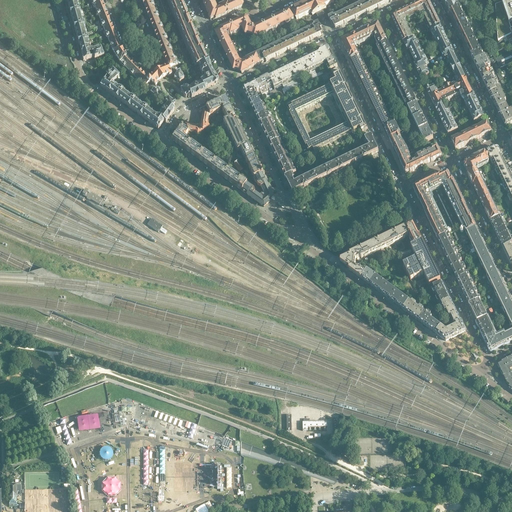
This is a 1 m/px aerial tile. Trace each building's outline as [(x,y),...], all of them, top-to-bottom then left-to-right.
[(0,0),(0,21),(3,24),(2,25),(5,27),(6,26),(18,35),(18,36),(21,39),(21,37),(50,59),(62,51),(47,0),(0,0)] [(103,6),(102,2),(101,0),(92,4),(93,6),(94,6),(95,9),(103,6)] [(181,3),(180,0),(168,0),(170,2),(169,2),(170,7),(172,6),(173,9),(183,6),(182,3),(181,3)] [(201,0),(208,14),(215,11),(214,6),(213,6),(213,5),(214,5),(214,3),(212,4),(212,2),(211,0),(201,0)] [(325,6),(338,0),(308,0),(309,0),(291,9),(296,20),(311,13),(312,16),(322,11),(326,9),(325,6)] [(385,4),(383,0),(372,0),(370,1),(374,10),(378,8),(381,7),(381,6),(385,4)] [(443,0),(448,9),(457,5),(454,0),(443,0)] [(511,0),(502,0),(503,3),(495,6),(498,41),(505,37),(511,33),(511,0)] [(241,7),(242,6),(240,1),(232,4),(232,6),(230,6),(232,12),(241,7)] [(374,10),(370,1),(359,7),(363,15),(367,13),(367,14),(370,12),(369,12),(374,10)] [(434,15),(428,1),(421,4),(425,12),(424,12),(425,15),(425,16),(426,19),(434,15)] [(81,14),(80,11),(79,7),(78,7),(77,4),(68,6),(72,21),(81,18),(80,15),(81,14)] [(154,10),(153,7),(154,6),(153,4),(144,8),(145,10),(146,13),(154,10)] [(232,12),(230,6),(229,4),(228,5),(227,4),(225,5),(225,6),(221,7),(219,8),(219,9),(218,10),(218,11),(221,17),(232,12)] [(425,12),(421,4),(410,10),(413,18),(424,12),(425,12)] [(460,11),(461,10),(459,4),(457,5),(448,9),(450,13),(451,13),(453,17),(461,13),(460,11)] [(105,11),(105,10),(103,6),(95,9),(97,12),(96,13),(96,15),(105,11)] [(187,17),(183,6),(173,9),(174,13),(173,13),(175,18),(176,17),(177,21),(187,17)] [(363,15),(359,7),(347,12),(351,21),(355,19),(356,19),(358,18),(358,17),(363,15)] [(467,21),(465,18),(472,15),(469,9),(461,13),(453,17),(458,28),(467,24),(465,22),(467,21)] [(157,16),(157,14),(156,14),(154,10),(146,13),(148,17),(149,19),(157,16)] [(413,18),(410,10),(398,15),(402,23),(403,23),(413,18)] [(108,17),(106,13),(105,11),(96,15),(97,17),(98,17),(100,20),(108,17)] [(221,17),(218,11),(216,12),(215,11),(208,14),(210,20),(212,19),(213,20),(221,17)] [(294,20),(290,12),(290,11),(278,17),(282,25),(284,24),(283,23),(285,22),(286,24),(290,21),(290,20),(291,19),(292,21),(294,20)] [(351,21),(347,12),(336,18),(340,26),(344,24),(347,23),(351,21)] [(340,26),(336,18),(334,13),(328,16),(331,23),(332,25),(333,24),(335,28),(335,29),(336,28),(340,26)] [(404,25),(403,23),(402,23),(398,15),(392,18),(398,32),(406,28),(405,25),(404,25)] [(440,26),(434,15),(426,19),(432,30),(440,26)] [(159,21),(158,18),(157,16),(149,19),(149,21),(151,24),(159,21)] [(110,22),(109,21),(108,17),(100,20),(101,24),(100,24),(101,26),(110,22)] [(190,25),(188,20),(187,17),(177,21),(179,24),(178,24),(180,29),(181,29),(182,32),(192,28),(191,25),(190,25)] [(282,25),(278,17),(268,22),(272,30),(274,29),(274,28),(279,26),(280,26),(282,25)] [(85,29),(84,25),(83,22),(82,22),(81,18),(72,21),(76,35),(85,33),(84,29),(85,29)] [(250,24),(248,19),(246,19),(237,23),(239,28),(241,27),(242,28),(250,24)] [(162,27),(161,25),(160,25),(159,21),(151,24),(152,28),(153,30),(162,27)] [(321,30),(320,28),(317,21),(311,24),(313,29),(317,37),(321,35),(322,35),(322,34),(320,31),(321,30)] [(112,28),(111,24),(110,24),(110,22),(101,26),(102,28),(103,28),(104,31),(112,28)] [(272,30),(268,22),(258,27),(262,35),(264,34),(264,33),(266,32),(269,30),(270,31),(272,30)] [(240,30),(239,28),(237,23),(226,28),(228,34),(229,35),(231,34),(231,35),(234,34),(236,34),(236,33),(239,32),(239,31),(240,30)] [(262,35),(258,27),(255,28),(251,27),(250,24),(242,28),(243,30),(244,30),(245,32),(244,32),(245,35),(248,34),(253,36),(255,39),(258,37),(258,36),(259,35),(260,36),(262,35)] [(472,32),(471,29),(469,26),(468,27),(467,24),(458,28),(464,39),(472,35),(471,33),(472,32)] [(383,35),(378,25),(375,26),(377,29),(376,29),(376,31),(374,32),(375,33),(374,33),(375,35),(377,39),(383,35)] [(374,32),(376,31),(376,29),(377,29),(375,26),(367,30),(371,37),(375,35),(374,33),(375,33),(374,32)] [(440,26),(432,30),(431,30),(432,34),(431,34),(434,39),(435,39),(438,44),(446,40),(440,26)] [(163,32),(162,29),(163,29),(162,27),(153,30),(154,32),(155,35),(163,32)] [(114,33),(113,32),(114,32),(112,28),(104,31),(106,34),(104,35),(105,37),(114,33)] [(196,39),(192,28),(182,32),(183,35),(182,36),(184,40),(185,39),(187,43),(196,39)] [(226,35),(228,34),(226,28),(217,31),(218,33),(216,34),(219,40),(227,36),(226,35)] [(412,40),(409,34),(406,28),(398,32),(404,43),(412,40)] [(317,37),(313,29),(302,34),(306,42),(310,40),(310,41),(313,39),(317,37)] [(371,37),(367,30),(360,33),(364,41),(370,38),(371,37)] [(166,38),(165,35),(165,36),(163,32),(155,35),(157,39),(157,41),(166,38)] [(89,43),(88,40),(87,36),(86,36),(85,33),(76,35),(80,50),(89,47),(88,43),(89,43)] [(116,39),(115,35),(114,33),(105,37),(106,39),(107,39),(109,42),(116,39)] [(364,41),(360,33),(353,37),(356,44),(358,44),(364,41)] [(306,42),(302,34),(291,39),(295,48),(299,46),(302,45),(302,44),(306,42)] [(387,43),(383,35),(377,39),(376,40),(379,46),(387,43)] [(477,43),(476,41),(474,37),(473,38),(472,35),(464,39),(469,50),(478,46),(476,44),(477,43)] [(236,54),(233,49),(232,47),(230,42),(229,40),(229,41),(227,36),(219,40),(231,65),(238,61),(239,61),(236,56),(237,56),(236,55),(236,54)] [(356,44),(353,37),(347,39),(349,44),(350,43),(352,46),(356,44)] [(167,43),(166,40),(167,40),(166,38),(157,41),(158,43),(160,47),(167,43)] [(118,44),(118,43),(116,39),(109,42),(110,46),(109,46),(110,48),(118,44)] [(200,47),(198,42),(196,39),(187,43),(188,47),(190,52),(191,51),(192,55),(201,50),(200,47)] [(295,48),(291,39),(280,45),(284,53),(288,51),(288,52),(291,50),(290,50),(295,48)] [(354,49),(352,46),(350,43),(349,44),(347,39),(342,42),(347,53),(354,49)] [(420,50),(419,47),(417,42),(414,43),(413,39),(412,40),(404,43),(407,51),(409,50),(411,55),(420,50)] [(454,55),(446,40),(438,44),(441,51),(440,52),(442,57),(443,56),(444,58),(445,58),(446,59),(447,59),(454,55)] [(170,49),(170,46),(169,47),(167,43),(160,47),(161,50),(162,52),(170,49)] [(390,49),(387,43),(379,46),(377,47),(380,53),(390,49)] [(120,49),(119,44),(118,44),(110,48),(111,52),(112,52),(121,49),(120,49)] [(284,53),(280,45),(268,50),(273,58),(276,57),(277,57),(279,56),(279,55),(284,53)] [(483,55),(481,52),(480,48),(479,49),(478,46),(469,50),(471,55),(471,56),(474,62),(483,58),(482,55),(483,55)] [(90,59),(88,52),(90,51),(89,47),(80,50),(83,61),(90,59)] [(104,56),(100,47),(92,51),(90,51),(88,52),(90,59),(94,58),(94,60),(104,56)] [(126,57),(125,55),(121,49),(112,52),(119,63),(126,57)] [(172,54),(170,51),(171,51),(170,49),(162,52),(163,54),(162,54),(164,58),(172,54)] [(337,67),(329,49),(308,58),(314,69),(327,63),(330,70),(337,67)] [(354,49),(347,53),(351,60),(359,56),(356,49),(356,50),(354,49)] [(392,54),(390,49),(380,53),(383,58),(392,54)] [(206,60),(201,50),(202,50),(201,50),(192,55),(194,58),(193,58),(195,62),(196,62),(197,65),(199,64),(206,60)] [(273,58),(268,50),(263,53),(262,52),(256,55),(257,56),(261,63),(265,61),(265,62),(268,61),(273,58)] [(427,64),(425,59),(420,50),(411,55),(416,65),(414,66),(418,72),(422,70),(422,71),(426,69),(427,68),(426,67),(427,66),(426,64),(427,64)] [(511,63),(511,62),(511,51),(495,59),(500,68),(511,63)] [(175,60),(174,57),(173,58),(172,54),(164,58),(165,61),(166,61),(166,63),(174,60),(175,60)] [(395,60),(392,54),(383,58),(386,65),(395,60)] [(465,79),(460,69),(454,55),(447,59),(450,66),(450,68),(451,69),(453,73),(453,75),(454,75),(458,83),(465,79)] [(261,63),(257,56),(254,57),(255,58),(254,59),(253,57),(248,60),(249,61),(247,62),(246,60),(244,62),(245,63),(248,70),(257,65),(258,66),(259,65),(260,64),(261,64),(260,64),(261,63)] [(351,60),(351,61),(353,64),(353,65),(355,68),(355,69),(357,72),(358,73),(359,77),(360,78),(361,80),(361,81),(362,82),(362,83),(364,86),(364,87),(366,90),(366,91),(368,94),(368,95),(370,99),(370,100),(372,103),(372,104),(374,107),(375,109),(376,112),(377,113),(378,116),(379,117),(380,121),(381,122),(382,125),(383,126),(384,129),(385,130),(386,129),(393,126),(383,104),(383,103),(371,78),(370,77),(360,56),(359,56),(351,60)] [(476,67),(487,61),(485,56),(483,58),(474,62),(476,67)] [(122,67),(129,60),(126,57),(119,63),(119,64),(122,67)] [(316,75),(314,69),(308,58),(295,65),(301,77),(309,73),(310,76),(308,77),(310,81),(317,77),(316,75)] [(127,70),(133,65),(130,62),(129,60),(122,67),(124,69),(125,68),(127,70)] [(177,65),(176,63),(175,63),(174,60),(166,63),(168,67),(167,67),(168,67),(169,69),(172,68),(171,68),(177,65)] [(213,74),(210,67),(207,61),(206,60),(199,64),(200,68),(199,69),(203,75),(204,75),(205,78),(213,74)] [(398,65),(395,60),(386,65),(388,70),(398,65)] [(248,70),(245,63),(243,64),(239,63),(238,61),(231,65),(234,71),(236,70),(241,72),(242,74),(249,70),(248,70)] [(478,71),(489,66),(487,61),(476,67),(478,71)] [(131,75),(137,69),(136,67),(133,65),(127,70),(130,73),(129,74),(131,75)] [(293,81),(301,77),(295,65),(282,71),(291,90),(298,86),(297,83),(295,84),(293,81)] [(400,71),(398,65),(388,70),(391,76),(392,75),(400,71)] [(490,73),(488,69),(490,68),(489,66),(478,71),(482,79),(493,73),(492,71),(490,73)] [(171,75),(169,69),(168,67),(167,67),(166,67),(162,69),(165,77),(169,75),(169,76),(171,75)] [(136,79),(141,73),(139,70),(137,69),(131,75),(132,77),(133,76),(136,79)] [(165,77),(162,69),(160,70),(157,72),(154,73),(154,74),(152,75),(158,81),(159,81),(162,79),(165,77)] [(370,135),(364,122),(360,113),(350,93),(346,84),(338,69),(331,72),(336,82),(326,87),(325,87),(321,90),(316,92),(311,94),(306,97),(301,99),(297,101),(296,102),(286,106),(288,110),(291,116),(293,121),(296,126),(297,129),(300,134),(300,135),(302,139),(303,140),(305,145),(308,151),(309,154),(319,150),(320,149),(324,147),(329,145),(334,142),(339,140),(344,138),(349,135),(360,130),(364,138),(370,136),(370,135)] [(429,75),(429,74),(426,69),(422,71),(422,70),(418,72),(421,80),(424,79),(424,78),(429,75)] [(113,81),(119,76),(113,70),(106,77),(107,78),(104,81),(110,85),(112,84),(113,81)] [(184,79),(182,76),(179,71),(176,73),(173,79),(176,81),(177,81),(177,82),(178,82),(178,83),(179,83),(180,83),(181,82),(181,81),(184,79)] [(291,90),(282,71),(269,77),(273,86),(274,89),(276,88),(277,89),(282,86),(284,89),(282,90),(284,93),(291,90)] [(403,77),(400,71),(392,75),(394,81),(403,77)] [(140,83),(145,77),(144,76),(141,73),(136,79),(138,81),(137,82),(139,84),(140,83)] [(493,81),(491,77),(494,75),(493,73),(482,79),(486,87),(497,81),(496,79),(493,81)] [(218,83),(213,74),(205,78),(206,79),(200,82),(201,83),(204,90),(218,83)] [(158,81),(152,75),(149,78),(150,78),(148,80),(151,82),(155,86),(157,85),(156,84),(158,81)] [(149,84),(151,82),(148,80),(146,77),(145,77),(140,83),(143,86),(142,86),(144,88),(148,83),(149,84)] [(273,86),(269,77),(262,81),(266,89),(273,86)] [(406,82),(403,77),(394,81),(397,86),(406,82)] [(473,94),(465,79),(458,83),(454,85),(454,84),(451,85),(450,84),(444,88),(444,89),(441,90),(442,91),(438,93),(437,93),(437,94),(430,98),(434,107),(440,104),(442,103),(462,93),(465,98),(473,94)] [(110,94),(115,86),(112,84),(110,85),(104,81),(100,87),(110,94)] [(266,89),(262,81),(256,83),(260,91),(260,92),(266,89)] [(497,88),(495,85),(498,83),(497,81),(486,87),(489,95),(500,89),(501,89),(500,87),(497,88)] [(408,88),(406,82),(397,86),(400,92),(408,88)] [(205,92),(204,90),(201,83),(198,85),(197,84),(194,86),(191,87),(191,88),(188,90),(190,97),(191,98),(205,92)] [(260,91),(256,83),(244,89),(243,91),(245,95),(254,91),(255,92),(257,93),(260,91)] [(127,95),(124,93),(125,92),(119,87),(118,88),(115,86),(110,94),(122,103),(127,95)] [(438,93),(437,90),(435,87),(434,86),(429,89),(428,88),(426,89),(430,98),(437,94),(437,93),(438,93)] [(190,97),(188,90),(186,87),(180,89),(184,97),(185,98),(188,96),(188,98),(190,97)] [(411,93),(411,92),(408,88),(400,92),(402,97),(411,93)] [(161,95),(161,94),(160,94),(160,93),(160,92),(158,89),(152,91),(150,94),(154,97),(157,100),(159,97),(160,97),(161,96),(161,95)] [(506,101),(500,89),(489,95),(495,107),(505,102),(506,101)] [(257,96),(256,93),(255,93),(255,92),(254,91),(245,95),(246,96),(246,97),(248,100),(257,96)] [(414,99),(411,93),(402,97),(405,103),(414,99)] [(478,106),(473,94),(465,98),(464,98),(466,102),(465,103),(467,107),(468,107),(470,110),(478,106)] [(139,104),(136,102),(137,101),(131,96),(130,97),(127,95),(122,103),(134,112),(139,104)] [(261,105),(257,96),(248,100),(250,104),(251,106),(252,109),(261,105)] [(175,105),(175,103),(168,98),(164,103),(167,105),(173,109),(174,108),(173,107),(175,105)] [(228,105),(225,99),(218,102),(221,108),(222,109),(222,107),(228,105)] [(416,104),(414,99),(405,103),(408,109),(416,104)] [(221,108),(218,102),(206,108),(209,115),(211,114),(212,114),(220,111),(220,110),(220,109),(221,108)] [(511,123),(511,110),(509,112),(505,102),(495,107),(505,127),(511,123)] [(266,111),(265,108),(268,107),(266,103),(261,105),(252,109),(254,113),(255,114),(255,115),(256,117),(265,113),(264,112),(266,111)] [(151,113),(148,111),(149,110),(143,105),(142,106),(139,104),(134,112),(146,121),(151,113)] [(419,110),(416,104),(408,109),(411,114),(419,110)] [(446,115),(440,104),(434,107),(439,118),(446,115)] [(166,122),(174,110),(173,109),(167,105),(165,108),(164,107),(160,113),(161,114),(159,117),(166,122)] [(234,117),(228,105),(222,107),(222,109),(222,110),(222,111),(226,120),(234,117)] [(484,118),(478,106),(470,110),(471,114),(470,115),(472,119),(473,118),(475,122),(484,118)] [(209,115),(206,108),(200,111),(199,111),(199,112),(199,113),(200,113),(201,113),(201,114),(201,115),(201,117),(203,117),(206,116),(208,116),(210,116),(209,115)] [(428,128),(419,110),(411,114),(411,116),(407,118),(407,120),(412,131),(414,132),(415,131),(416,133),(419,132),(428,128)] [(166,122),(159,117),(159,118),(155,115),(151,113),(146,121),(158,130),(164,122),(165,123),(166,122)] [(268,122),(267,119),(270,118),(268,114),(266,116),(265,113),(256,117),(258,121),(259,123),(260,126),(268,122)] [(455,129),(453,124),(452,122),(453,121),(451,117),(450,117),(448,113),(446,115),(439,118),(448,135),(449,135),(458,130),(457,128),(455,129)] [(207,123),(208,116),(206,116),(203,117),(201,117),(200,123),(204,124),(207,128),(209,126),(208,125),(208,124),(207,123)] [(241,133),(234,117),(226,120),(222,122),(237,151),(240,150),(244,159),(252,156),(241,133)] [(274,133),(273,130),(275,129),(274,127),(272,128),(271,126),(270,124),(272,122),(271,120),(268,122),(260,126),(267,140),(275,136),(278,135),(277,132),(274,133)] [(189,132),(190,124),(188,124),(187,123),(187,122),(187,121),(186,121),(185,121),(185,122),(181,127),(188,132),(188,131),(189,132)] [(199,134),(207,128),(204,124),(200,123),(200,124),(197,126),(196,125),(195,130),(199,134)] [(199,134),(195,130),(196,125),(190,124),(189,132),(194,133),(195,134),(196,134),(197,135),(199,134)] [(400,133),(396,124),(393,126),(386,129),(385,130),(389,138),(399,134),(400,133)] [(491,133),(487,124),(485,125),(478,129),(477,129),(475,130),(479,139),(491,133)] [(188,132),(181,127),(177,132),(183,136),(185,136),(188,132)] [(430,133),(428,128),(419,132),(422,138),(430,133)] [(479,139),(475,130),(473,131),(469,133),(474,142),(479,139)] [(181,140),(180,138),(182,138),(182,137),(183,137),(183,136),(177,132),(171,139),(171,140),(172,140),(177,144),(181,140)] [(433,139),(430,133),(422,138),(425,143),(433,139)] [(474,142),(469,133),(465,135),(465,134),(463,136),(468,145),(474,142)] [(400,139),(399,136),(400,136),(399,134),(389,138),(392,144),(402,139),(401,138),(400,139)] [(270,145),(280,140),(280,138),(277,139),(275,136),(267,140),(269,143),(270,145)] [(468,145),(463,136),(461,137),(454,141),(453,140),(451,141),(455,151),(468,145)] [(195,146),(190,143),(190,144),(187,142),(187,141),(182,137),(182,138),(180,138),(181,140),(177,144),(190,153),(195,146)] [(378,151),(371,137),(365,140),(367,144),(368,144),(370,148),(368,149),(371,155),(378,152),(378,151)] [(404,145),(403,143),(402,143),(401,141),(402,140),(402,139),(392,144),(394,150),(395,150),(404,145)] [(281,147),(280,145),(279,143),(282,142),(280,140),(270,145),(272,150),(274,154),(284,148),(283,146),(281,147)] [(407,150),(406,148),(405,148),(404,146),(405,145),(404,145),(395,150),(397,155),(407,150)] [(208,156),(203,152),(202,153),(199,151),(200,150),(195,146),(190,153),(203,163),(208,156)] [(442,157),(437,147),(435,148),(436,149),(433,151),(433,150),(432,150),(437,160),(442,157)] [(285,155),(284,153),(283,152),(285,150),(284,148),(274,154),(278,162),(288,157),(287,154),(285,155)] [(505,162),(503,157),(502,157),(501,156),(502,155),(499,150),(496,151),(495,148),(487,152),(490,157),(489,158),(490,160),(492,160),(495,167),(505,162)] [(371,155),(368,149),(367,149),(356,154),(359,161),(371,155)] [(410,156),(410,155),(409,155),(407,153),(408,152),(407,150),(397,155),(400,160),(399,161),(409,156),(410,156)] [(437,160),(432,150),(431,150),(432,151),(429,152),(428,151),(426,152),(431,162),(437,160)] [(431,162),(426,152),(426,153),(424,155),(423,153),(419,155),(419,157),(416,158),(417,159),(421,168),(421,167),(430,162),(431,163),(431,162)] [(486,156),(485,153),(479,156),(484,166),(484,165),(488,163),(489,161),(487,158),(488,158),(488,157),(488,156),(487,155),(486,156)] [(359,161),(356,154),(344,160),(348,167),(359,161)] [(209,167),(213,161),(212,160),(212,159),(208,156),(203,163),(209,167)] [(255,161),(254,158),(252,156),(244,159),(247,165),(255,161)] [(410,161),(410,160),(409,159),(410,158),(409,156),(399,161),(402,166),(410,163),(410,161)] [(483,166),(484,166),(479,156),(470,160),(471,162),(468,163),(467,163),(465,164),(464,166),(465,168),(466,169),(468,172),(466,173),(468,176),(477,172),(477,171),(475,171),(477,167),(478,168),(483,165),(483,166)] [(289,164),(288,162),(287,160),(289,159),(288,157),(278,162),(282,170),(292,165),(291,163),(289,164)] [(421,168),(417,159),(416,160),(415,161),(415,162),(412,164),(411,164),(410,163),(402,166),(406,175),(421,168)] [(348,167),(344,160),(338,163),(341,170),(348,167)] [(215,172),(220,165),(216,161),(215,162),(213,161),(209,167),(215,172)] [(258,167),(255,161),(247,165),(250,171),(258,167)] [(511,175),(509,170),(508,170),(507,168),(508,168),(505,162),(495,167),(501,180),(511,175)] [(341,170),(338,163),(332,165),(336,172),(341,170)] [(221,177),(226,170),(224,169),(225,168),(220,165),(215,172),(221,177)] [(293,172),(292,170),(291,168),(293,167),(292,165),(282,170),(285,178),(291,175),(296,173),(295,171),(293,172)] [(336,172),(332,165),(326,168),(330,175),(336,172)] [(261,174),(258,167),(250,171),(252,175),(253,175),(254,177),(261,174)] [(330,175),(326,168),(320,171),(324,178),(330,175)] [(228,181),(233,174),(228,171),(226,170),(221,177),(228,181)] [(324,178),(320,171),(308,177),(312,184),(324,178)] [(482,183),(479,177),(480,177),(480,175),(479,176),(477,172),(468,176),(473,187),(482,183)] [(434,208),(432,205),(433,205),(431,200),(430,201),(428,197),(429,197),(428,195),(427,196),(425,193),(423,192),(422,193),(422,192),(428,189),(431,189),(431,190),(435,188),(435,189),(439,187),(439,186),(441,185),(442,184),(445,185),(445,186),(447,191),(446,192),(456,212),(457,211),(458,213),(457,214),(459,218),(461,218),(462,220),(460,221),(462,224),(463,223),(464,226),(463,226),(464,228),(465,227),(466,229),(465,230),(466,232),(476,228),(471,217),(471,216),(470,216),(465,207),(466,207),(466,206),(452,178),(450,179),(449,177),(450,176),(449,174),(446,173),(444,174),(444,175),(442,176),(441,174),(412,188),(419,202),(420,202),(425,212),(425,213),(424,213),(425,213),(438,240),(448,235),(447,233),(446,233),(445,231),(446,230),(445,230),(445,229),(444,229),(443,227),(444,226),(441,222),(440,222),(439,220),(440,219),(439,218),(438,218),(437,215),(438,214),(437,213),(436,213),(434,210),(435,209),(434,208)] [(234,186),(239,180),(237,178),(238,178),(233,174),(228,181),(234,186)] [(260,180),(263,178),(261,174),(254,177),(253,177),(257,186),(261,184),(261,183),(260,180)] [(300,190),(297,183),(295,184),(293,180),(294,180),(291,175),(285,178),(292,193),(293,193),(300,190)] [(511,190),(511,176),(511,175),(501,180),(507,193),(511,190)] [(312,184),(308,177),(298,182),(297,183),(300,190),(312,184)] [(269,191),(263,178),(260,180),(261,183),(261,184),(257,186),(261,188),(264,193),(269,191)] [(240,191),(246,183),(241,180),(240,181),(239,180),(234,186),(240,191)] [(251,190),(253,189),(246,183),(240,191),(246,195),(248,192),(250,193),(252,191),(251,190)] [(486,188),(485,187),(484,188),(482,183),(473,187),(476,193),(486,188)] [(488,194),(485,190),(486,189),(486,188),(476,193),(479,199),(488,194)] [(259,197),(256,195),(254,193),(253,189),(251,190),(252,191),(250,193),(248,192),(246,195),(256,202),(259,197)] [(102,200),(85,190),(82,195),(83,195),(82,196),(99,206),(102,200)] [(274,200),(269,191),(264,193),(262,193),(261,194),(260,195),(259,197),(256,202),(263,207),(264,207),(270,202),(271,202),(273,203),(274,203),(274,202),(274,200)] [(490,200),(488,194),(479,199),(482,204),(492,200),(491,199),(490,200)] [(493,206),(491,201),(492,200),(482,204),(485,210),(493,206)] [(500,219),(497,213),(498,213),(497,212),(496,212),(493,206),(485,210),(484,211),(490,223),(500,219)] [(504,225),(501,218),(500,219),(490,223),(494,230),(504,225)] [(162,226),(151,219),(147,225),(153,229),(153,230),(155,231),(155,230),(158,233),(162,226)] [(409,234),(416,230),(413,224),(400,230),(402,235),(401,235),(402,238),(409,235),(409,234)] [(507,231),(504,225),(494,230),(497,236),(507,231)] [(484,244),(476,228),(466,233),(474,248),(484,244)] [(402,238),(401,235),(402,235),(400,230),(388,236),(390,240),(392,239),(393,243),(402,238)] [(422,242),(416,230),(409,234),(409,235),(410,236),(409,237),(412,241),(414,246),(422,242)] [(510,238),(507,231),(497,236),(500,242),(510,238)] [(450,242),(449,240),(448,238),(450,237),(449,235),(448,235),(438,240),(442,248),(453,243),(452,241),(450,242)] [(393,243),(392,239),(390,240),(388,236),(383,238),(385,243),(383,244),(385,247),(393,243)] [(385,247),(383,244),(385,243),(383,238),(371,244),(375,252),(385,247)] [(511,244),(511,242),(510,238),(500,242),(503,249),(511,244)] [(408,263),(403,265),(411,281),(415,279),(424,274),(429,286),(440,281),(440,279),(422,242),(414,246),(411,247),(416,259),(408,263)] [(454,250),(453,248),(452,246),(454,245),(453,243),(442,248),(442,249),(445,257),(457,251),(456,249),(454,250)] [(375,252),(371,244),(366,247),(369,254),(375,252)] [(491,259),(484,244),(474,248),(481,264),(491,259)] [(511,244),(503,249),(510,264),(511,263),(511,244)] [(369,254),(366,247),(360,250),(363,257),(369,254)] [(363,257),(360,250),(350,254),(352,257),(354,256),(355,258),(357,257),(361,258),(363,257)] [(458,258),(457,256),(456,254),(458,253),(457,251),(445,257),(449,265),(461,259),(460,257),(458,258)] [(354,267),(354,258),(355,258),(354,256),(352,257),(350,254),(349,255),(349,256),(341,260),(340,263),(343,264),(344,262),(347,262),(348,263),(349,262),(350,263),(349,264),(350,265),(353,267),(354,267)] [(462,266),(461,264),(460,262),(462,261),(461,259),(449,265),(453,273),(465,267),(464,265),(462,266)] [(499,275),(491,259),(481,264),(489,280),(499,275)] [(356,269),(354,267),(353,267),(350,265),(349,264),(350,263),(349,262),(348,263),(347,262),(344,262),(343,264),(347,268),(348,269),(353,273),(357,269),(356,269)] [(466,274),(465,272),(464,270),(466,269),(465,267),(453,273),(457,281),(469,275),(468,273),(466,274)] [(361,279),(366,273),(360,268),(357,269),(353,273),(360,278),(359,278),(361,279)] [(73,280),(67,279),(64,278),(42,269),(37,271),(32,273),(27,275),(31,277),(73,281),(73,280)] [(369,285),(377,275),(376,275),(374,276),(368,272),(369,270),(368,269),(366,273),(361,279),(369,285)] [(378,291),(385,281),(384,281),(383,283),(376,278),(378,276),(377,275),(369,285),(378,291)] [(470,283),(469,281),(468,278),(470,277),(469,275),(457,281),(461,289),(473,284),(472,281),(470,283)] [(507,291),(499,275),(489,280),(497,296),(507,291)] [(386,298),(393,288),(393,287),(391,289),(385,284),(386,282),(385,281),(378,291),(386,298)] [(446,292),(442,283),(433,288),(434,290),(432,291),(434,295),(436,294),(437,296),(446,292)] [(474,291),(473,289),(472,287),(474,286),(473,284),(461,289),(465,297),(477,292),(476,290),(474,291)] [(60,289),(61,289),(74,294),(87,299),(103,305),(110,307),(112,303),(113,300),(114,296),(115,296),(116,295),(97,292),(86,291),(77,290),(62,288),(54,287),(54,288),(60,289)] [(395,304),(402,294),(401,293),(400,295),(393,290),(394,288),(393,288),(386,298),(395,304)] [(511,307),(511,302),(507,291),(497,296),(504,312),(511,307)] [(450,300),(446,292),(437,296),(438,298),(436,299),(438,303),(440,302),(441,304),(450,300)] [(478,299),(477,297),(476,295),(478,294),(477,292),(465,297),(469,306),(479,301),(481,300),(480,298),(478,299)] [(408,302),(410,300),(409,299),(408,301),(401,296),(403,294),(402,294),(395,304),(403,310),(409,302),(408,302)] [(454,308),(450,300),(441,304),(442,306),(440,307),(442,311),(444,310),(445,312),(446,312),(454,308)] [(410,315),(416,308),(414,306),(416,304),(412,301),(411,304),(409,302),(403,310),(410,315)] [(482,309),(483,309),(480,304),(479,301),(469,306),(474,317),(484,312),(482,309)] [(418,321),(424,313),(422,312),(423,310),(420,307),(418,309),(416,308),(410,315),(418,321)] [(456,314),(454,308),(446,312),(449,317),(451,317),(456,314)] [(34,309),(32,309),(34,310),(38,312),(42,314),(50,318),(50,317),(52,314),(53,312),(52,311),(44,310),(34,309)] [(430,320),(431,319),(429,317),(431,315),(427,312),(425,314),(424,313),(418,321),(425,326),(430,320)] [(487,317),(486,315),(485,315),(484,312),(474,317),(477,322),(487,317)] [(460,322),(456,314),(451,317),(455,325),(455,324),(460,322)] [(495,334),(487,317),(477,322),(485,338),(495,334)] [(430,330),(435,323),(430,320),(425,326),(430,330)] [(465,332),(460,322),(455,324),(456,326),(457,326),(461,334),(465,332)] [(436,334),(440,327),(435,323),(430,330),(436,334)] [(457,326),(456,326),(452,328),(456,336),(461,334),(457,326)] [(451,339),(447,331),(445,331),(440,327),(436,334),(446,341),(451,339)] [(456,336),(452,328),(447,331),(451,339),(456,336)] [(509,342),(505,334),(505,333),(496,337),(495,334),(485,338),(491,351),(509,342)] [(511,356),(501,362),(502,363),(498,365),(499,368),(506,364),(508,368),(511,366),(511,367),(511,356)] [(511,373),(511,374),(510,370),(511,369),(511,367),(511,366),(508,368),(506,364),(499,368),(507,384),(510,386),(509,388),(511,390),(511,388),(511,373)] [(327,427),(326,422),(302,422),(302,431),(307,431),(307,427),(327,427)] [(350,448),(350,440),(344,440),(344,443),(343,443),(343,447),(346,447),(346,451),(348,451),(348,453),(351,453),(351,448),(350,448)] [(17,507),(16,497),(17,497),(17,496),(16,486),(16,484),(9,485),(9,489),(8,489),(8,493),(9,493),(9,497),(9,507),(17,507)]
